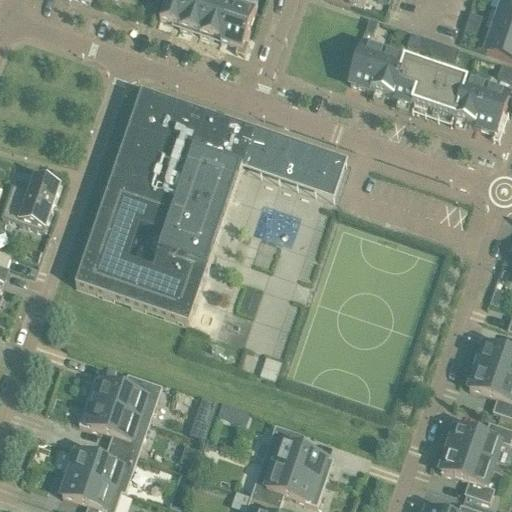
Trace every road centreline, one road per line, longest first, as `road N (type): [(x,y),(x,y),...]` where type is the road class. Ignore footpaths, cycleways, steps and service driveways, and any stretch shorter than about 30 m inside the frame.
road 1 (residential): [(0,425),(125,63)]
road 2 (residential): [(497,193),(394,511)]
road 3 (residential): [(255,108),(497,193)]
road 4 (residential): [(125,63),(255,108)]
road 5 (residential): [(4,21),(125,63)]
